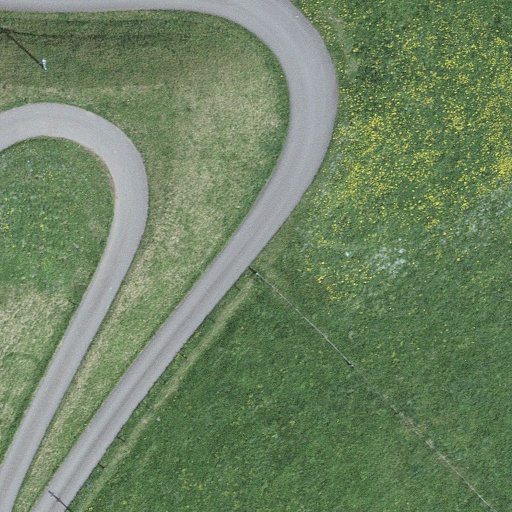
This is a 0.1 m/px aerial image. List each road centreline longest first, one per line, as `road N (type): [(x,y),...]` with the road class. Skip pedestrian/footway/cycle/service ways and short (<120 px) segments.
road 1 (track): [(47,511),(199,312),(303,145),(309,106),(296,57),(259,16),(224,0)]
road 2 (track): [(1,511),(26,443),(125,252),(135,210),(133,169),(101,131),(53,119),(0,138)]
